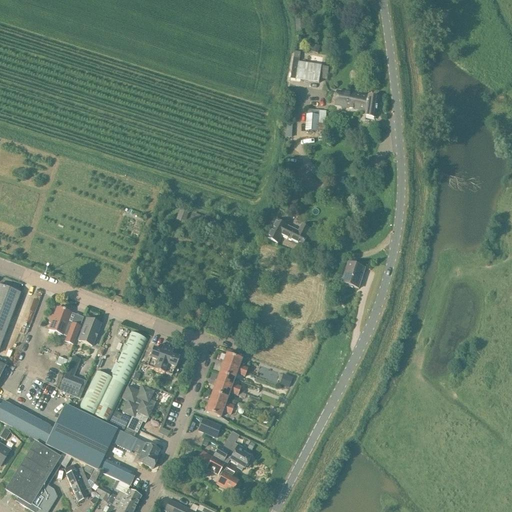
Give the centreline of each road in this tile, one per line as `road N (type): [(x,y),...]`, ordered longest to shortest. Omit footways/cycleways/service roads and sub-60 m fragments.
road 1 (tertiary): [(274,511),(366,336),(393,252),(399,158),(382,0)]
road 2 (residential): [(144,511),(209,344),(0,264)]
